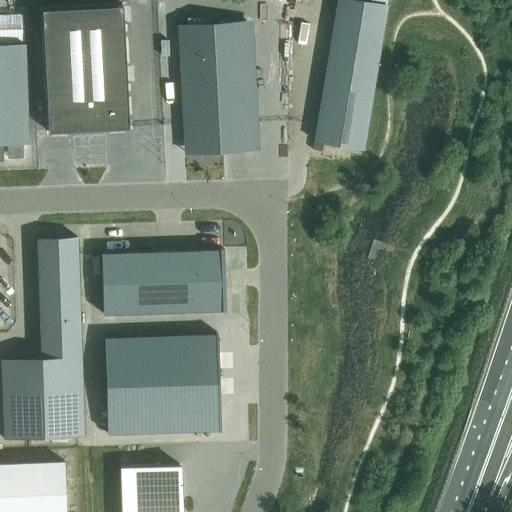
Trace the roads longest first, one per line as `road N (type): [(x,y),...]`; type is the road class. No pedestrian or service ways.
road 1 (unclassified): [(253,511),(268,468),(272,240),(259,211),(224,195)]
road 2 (unclassified): [(224,195),(0,203)]
road 3 (trunk): [(467,511),(511,391)]
